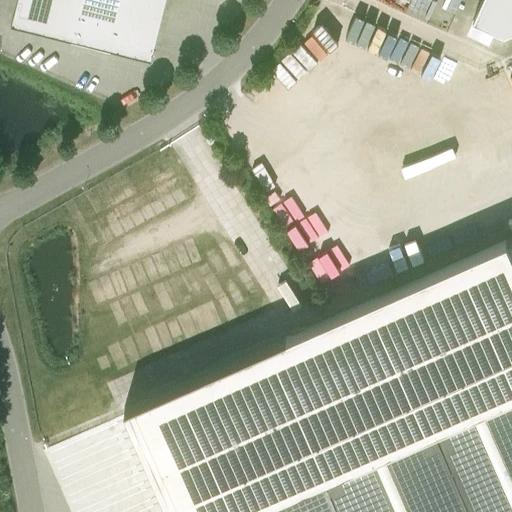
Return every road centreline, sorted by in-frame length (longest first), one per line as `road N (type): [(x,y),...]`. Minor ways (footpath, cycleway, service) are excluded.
road 1 (unknown): [(511,189),(418,222),(356,214),(332,194),(301,133),(305,117),(418,72)]
road 2 (unclassified): [(0,213),(164,124),(228,79),(292,0)]
road 3 (unclassified): [(0,363),(35,511)]
